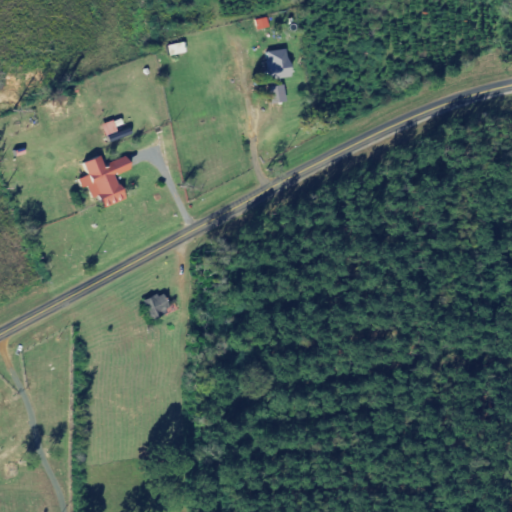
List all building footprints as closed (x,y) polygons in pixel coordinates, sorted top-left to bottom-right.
[(272,29),(270,19),(258,21),(261,31),(272,29)] [(294,78),(291,50),(269,53),(272,86),(283,85),(282,80),(294,78)] [(269,88),(272,105),(289,103),(286,86),(269,88)] [(106,210),(129,201),(120,176),(136,170),(131,157),(107,166),(104,157),(86,164),(90,177),(80,181),(84,191),(90,188),(95,200),(102,198),(106,210)] [(146,303),(155,322),(174,313),(165,294),(146,303)]
